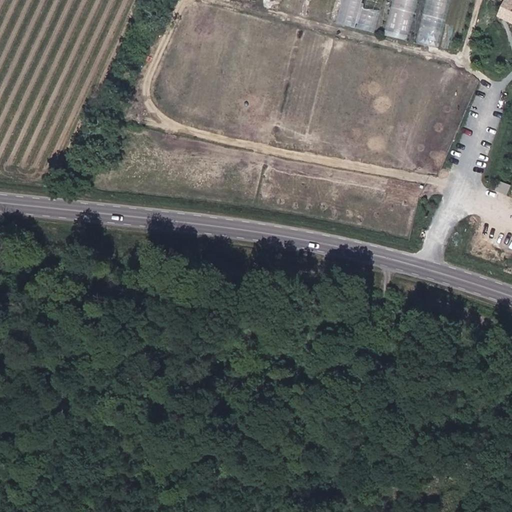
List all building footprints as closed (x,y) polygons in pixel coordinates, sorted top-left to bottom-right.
[(305,0),(279,0),(277,7),(302,13),(305,0)] [(337,0),(310,0),(307,15),(331,21),(337,0)] [(383,0),(343,0),(337,23),(374,33),(383,0)] [(419,0),(393,0),(385,34),(409,40),(419,0)] [(452,0),(427,0),(417,42),(440,48),(452,0)] [(511,2),(508,0),(499,19),(511,26),(511,2)] [(326,38),(303,31),(276,131),(299,137),(326,38)]
